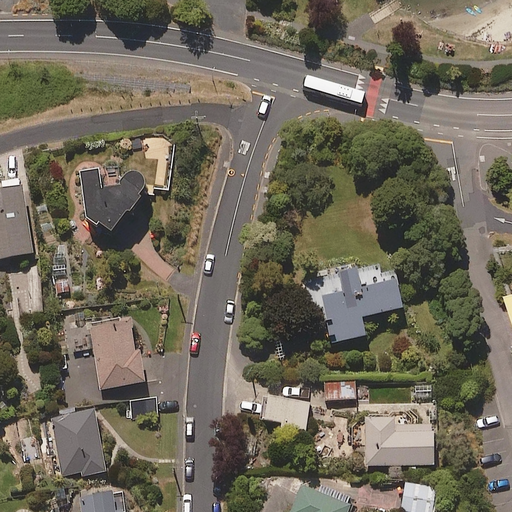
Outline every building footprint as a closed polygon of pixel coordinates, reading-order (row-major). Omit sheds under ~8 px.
[(148,197),(149,183),(148,182),(147,180),(145,178),(143,177),(141,175),(139,175),(136,174),(134,174),(131,175),(129,176),(127,177),(125,179),(123,181),(122,183),(121,185),(121,188),(121,190),(121,191),(103,192),(102,175),(82,176),(84,224),(96,231),(98,228),(116,240),(145,197),(148,197)] [(0,262),(34,258),(26,193),(0,195),(0,262)] [(377,278),(375,269),(306,284),(313,313),(324,311),(332,347),(367,340),(363,322),(404,314),(396,274),(377,278)] [(136,356),(132,326),(92,332),(100,392),(144,386),(140,356),(136,356)] [(67,371),(66,353),(50,354),(51,372),(67,371)] [(356,385),(325,387),(326,403),(356,401),(356,385)] [(311,407),(269,401),(265,424),(285,427),(284,435),(306,438),(311,407)] [(105,475),(97,415),(53,421),(60,477),(82,474),(83,478),(105,475)] [(394,422),(365,423),(367,470),(391,469),(391,483),(404,482),(403,468),(436,467),(434,428),(394,429),(394,422)] [(431,511),(434,490),(405,487),(403,511),(431,511)] [(349,511),(353,503),(324,491),(322,497),(303,490),(294,511),(349,511)] [(54,492),(54,507),(72,506),(72,491),(54,492)] [(124,511),(123,495),(81,500),(82,511),(124,511)]
